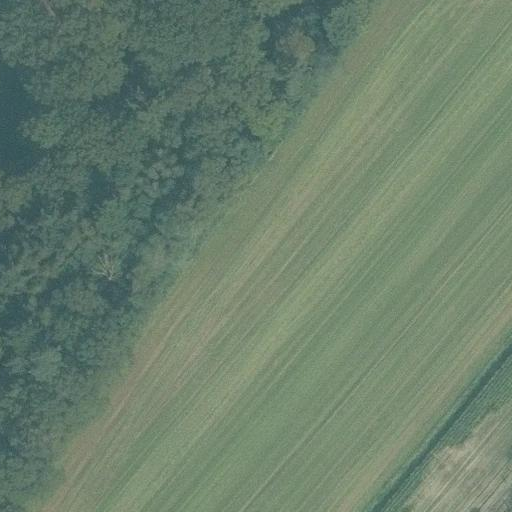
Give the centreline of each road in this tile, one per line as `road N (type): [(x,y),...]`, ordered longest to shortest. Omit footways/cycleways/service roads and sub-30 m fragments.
road 1 (residential): [(296,0),(100,114)]
road 2 (track): [(0,196),(95,128),(100,114)]
road 3 (unclassified): [(100,114),(45,0)]
